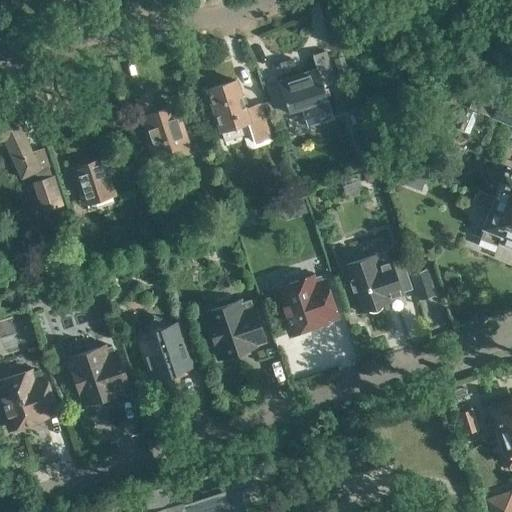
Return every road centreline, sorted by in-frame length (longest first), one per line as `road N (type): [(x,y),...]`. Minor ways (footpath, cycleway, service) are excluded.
road 1 (unclassified): [(0,502),(511,337)]
road 2 (unclassified): [(0,39),(281,0)]
